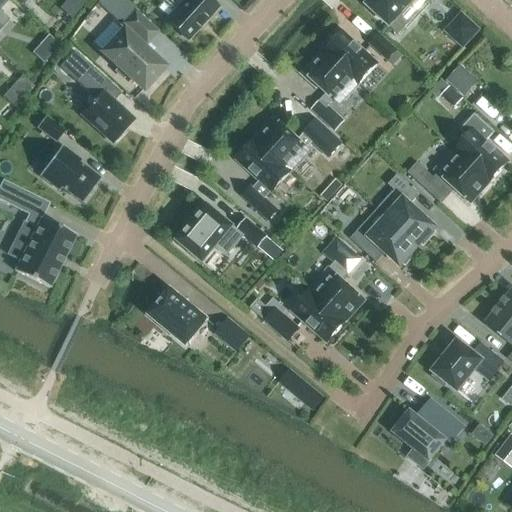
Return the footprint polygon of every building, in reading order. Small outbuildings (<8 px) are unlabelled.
[(0,0),(0,30),(9,21),(0,13),(0,6),(5,0),(0,0)] [(80,0),(71,0),(53,23),(64,32),(86,5),(80,0)] [(116,25),(96,48),(102,54),(117,68),(114,71),(123,79),(126,75),(143,91),(163,69),(141,49),(145,44),(155,33),(134,15),(136,13),(122,0),(100,0),(97,4),(115,20),(116,21),(117,21),(119,21),(120,21),(120,20),(125,25),(135,34),(130,39),(123,32),(116,25)] [(176,0),(165,0),(157,9),(168,19),(165,21),(187,41),(217,9),(207,0),(184,0),(181,4),(176,0)] [(397,20),(414,0),(371,0),(367,4),(365,6),(367,7),(388,26),(389,28),(390,28),(398,35),(405,28),(397,20)] [(462,48),(478,31),(461,15),(445,32),(462,48)] [(323,53),(358,86),(377,65),(342,32),(323,53)] [(397,52),(378,35),(369,45),(387,62),(397,52)] [(48,36),(42,43),(53,53),(59,46),(48,36)] [(72,47),(64,56),(77,68),(86,59),(72,47)] [(339,106),(358,86),(323,53),(304,74),(326,94),(311,111),(335,133),(344,122),(328,108),(334,101),(339,106)] [(459,93),(474,77),(461,66),(446,81),(459,93)] [(89,67),(75,83),(91,97),(91,104),(81,115),(112,144),(132,122),(101,94),(109,85),(89,67)] [(23,80),(14,89),(24,98),(33,89),(23,80)] [(438,100),(441,96),(450,87),(442,80),(430,92),(438,100)] [(485,96),(475,107),(496,127),(506,116),(485,96)] [(454,151),(489,184),(508,163),(486,142),(493,134),(494,135),(495,134),(474,115),(459,131),(460,132),(461,131),(467,137),(454,151)] [(45,118),(36,131),(55,144),(64,131),(45,118)] [(291,173),(310,152),(306,149),(298,141),(275,120),(255,140),(291,173)] [(303,135),(298,141),(306,149),(311,143),(328,159),(342,144),(316,120),(302,135),(303,135)] [(255,140),(236,161),(259,182),(253,189),(251,187),(242,197),(269,222),(278,212),(265,200),(271,193),(272,194),(291,173),(255,140)] [(60,148),(38,178),(58,193),(60,191),(82,205),(100,181),(79,165),(81,163),(60,148)] [(454,151),(435,172),(470,204),(489,184),(454,151)] [(440,190),(414,166),(406,175),(432,200),(440,190)] [(377,211),(417,248),(420,245),(423,247),(436,234),(433,231),(435,228),(410,206),(419,196),(397,176),(388,186),(394,192),(377,211)] [(2,181),(0,185),(0,202),(28,216),(24,224),(35,230),(36,229),(41,219),(41,220),(49,204),(2,181)] [(327,203),(334,195),(328,189),(320,197),(327,203)] [(176,242),(203,264),(216,249),(227,258),(244,238),(258,249),(267,238),(245,220),(237,230),(207,205),(176,242)] [(414,251),(417,248),(377,211),(350,239),(367,254),(375,245),(400,267),(402,265),(405,267),(417,253),(414,251)] [(27,246),(19,263),(14,273),(49,290),(75,237),(41,220),(41,219),(36,229),(35,230),(24,224),(23,224),(15,240),(27,246)] [(361,261),(337,240),(324,255),(347,276),(361,261)] [(310,291),(346,323),(364,302),(329,270),(310,291)] [(262,280),(255,287),(260,291),(266,284),(262,280)] [(170,289),(148,316),(186,348),(208,321),(170,289)] [(511,290),(499,307),(511,317),(511,290)] [(346,323),(310,291),(291,312),(327,344),(346,323)] [(257,300),(250,309),(265,322),(264,322),(288,343),(299,330),(283,315),(275,309),(279,304),(273,299),(266,307),(257,300)] [(511,317),(499,307),(484,325),(511,347),(511,354),(508,360),(511,363),(511,317)] [(228,320),(219,331),(229,339),(225,344),(237,353),(249,337),(228,320)] [(480,345),(473,354),(457,341),(432,373),(434,375),(432,378),(444,387),(446,384),(457,393),(475,371),(489,382),(504,363),(480,345)] [(293,395),(303,382),(289,371),(279,383),(293,395)] [(454,442),(465,427),(431,400),(417,417),(410,411),(392,434),(413,451),(408,458),(424,470),(450,438),(454,442)] [(488,448),(497,437),(481,425),(472,436),(488,448)] [(511,436),(499,452),(511,461),(511,436)]
